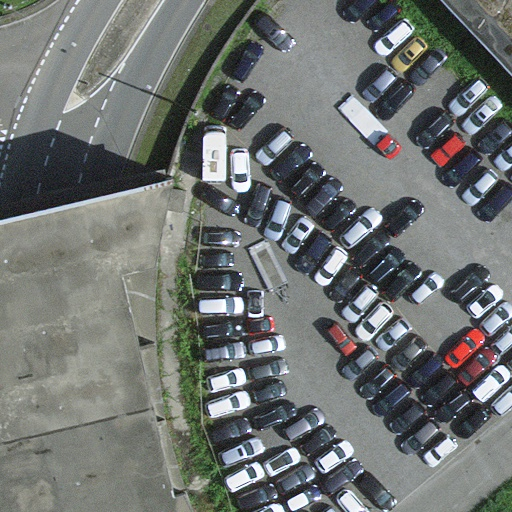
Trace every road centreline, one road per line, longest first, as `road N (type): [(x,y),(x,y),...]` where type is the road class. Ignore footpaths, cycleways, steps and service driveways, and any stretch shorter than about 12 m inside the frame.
road 1 (tertiary): [(63,131),(50,193),(67,326),(115,511)]
road 2 (tertiary): [(136,0),(63,131)]
